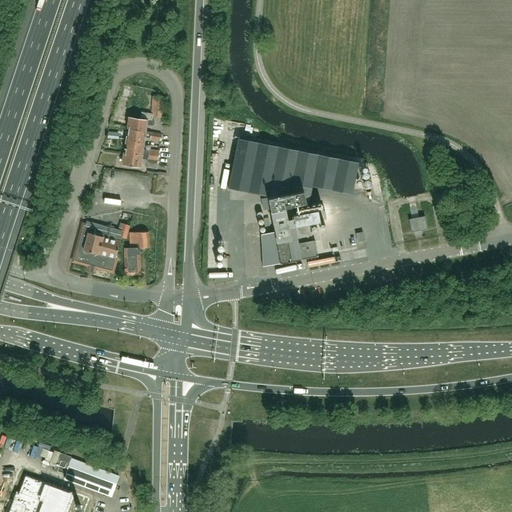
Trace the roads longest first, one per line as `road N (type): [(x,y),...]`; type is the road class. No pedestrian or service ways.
road 1 (unclassified): [(46,277),(101,90),(118,70),(142,64),(168,78),(177,106),(168,300)]
road 2 (unclassified): [(505,240),(486,176),(462,149),(301,108),(275,92),(257,57),(260,0)]
road 3 (trunk): [(511,349),(328,356),(183,336)]
road 4 (unclassified): [(188,299),(505,240)]
road 5 (trunk): [(201,381),(344,392),(511,377)]
road 6 (motorway): [(188,299),(201,0)]
road 7 (motorway): [(0,246),(82,0)]
road 8 (primary): [(0,332),(159,375)]
road 9 (motorway): [(53,0),(0,155)]
road 10 (unclassified): [(159,375),(159,511)]
road 11 (primary): [(124,323),(0,282)]
road 12 (primary): [(124,323),(0,308)]
road 13 (unclassified): [(168,300),(46,277)]
